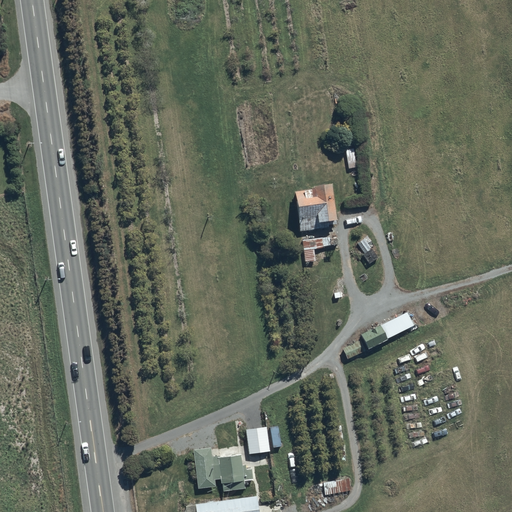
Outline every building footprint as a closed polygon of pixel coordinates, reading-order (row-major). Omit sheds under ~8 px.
[(312,190),(294,192),(300,232),(328,228),(328,226),(336,225),(331,184),(311,187),(312,190)] [(329,237),(301,240),(302,248),(304,248),(305,262),(315,261),(314,249),(330,247),(329,237)] [(378,325),(358,334),(366,350),(386,340),(385,339),(416,324),(413,318),(410,320),(407,312),(379,326),(378,325)] [(340,349),(345,359),(364,351),(359,340),(340,349)] [(267,427),(246,430),(249,454),(270,452),(267,427)] [(211,448),(193,450),(197,488),(215,487),(215,480),(220,480),(221,484),(222,484),(223,492),(245,490),(245,486),(247,486),(247,481),(253,481),(252,469),(246,470),(246,465),(242,466),(241,455),(219,457),(219,456),(212,457),(211,448)] [(349,479),(322,483),(324,494),(350,491),(349,479)] [(258,511),(257,496),(185,506),(185,511),(258,511)]
